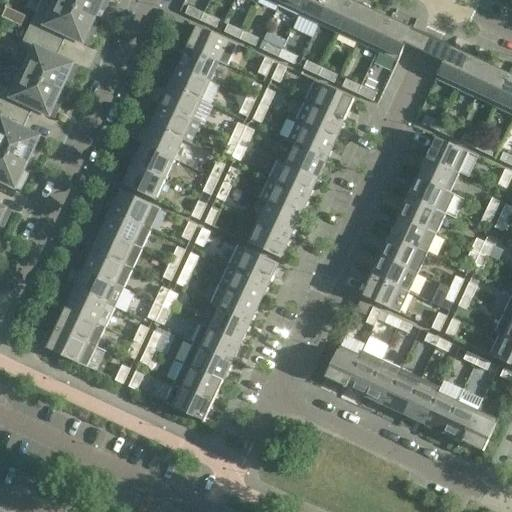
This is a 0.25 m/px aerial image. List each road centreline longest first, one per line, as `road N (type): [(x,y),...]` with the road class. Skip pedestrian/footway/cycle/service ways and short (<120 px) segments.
road 1 (residential): [(273,396),(447,6)]
road 2 (residential): [(4,318),(151,0)]
road 3 (residential): [(511,508),(273,396)]
road 4 (residential): [(207,503),(0,407)]
road 5 (residential): [(207,503),(227,485),(273,396)]
